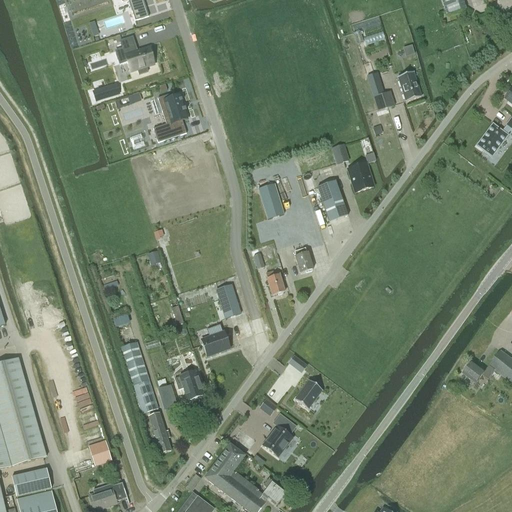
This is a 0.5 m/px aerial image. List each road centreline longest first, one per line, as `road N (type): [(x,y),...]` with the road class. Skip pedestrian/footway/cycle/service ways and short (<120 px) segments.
road 1 (unknown): [(0,83),(36,143),(146,481),(165,492)]
road 2 (unclassified): [(267,358),(471,91),(511,57)]
road 3 (residential): [(174,0),(234,190),(236,258),(267,358)]
road 4 (tertiary): [(319,511),(511,252)]
road 5 (unclassified): [(147,511),(267,358)]
